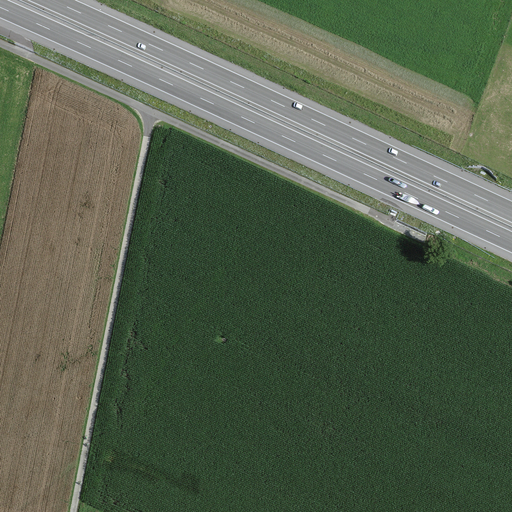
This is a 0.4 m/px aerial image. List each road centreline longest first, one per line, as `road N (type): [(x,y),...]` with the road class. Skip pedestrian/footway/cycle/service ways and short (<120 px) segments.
road 1 (motorway): [(0,8),(511,244)]
road 2 (motorway): [(511,212),(50,0)]
